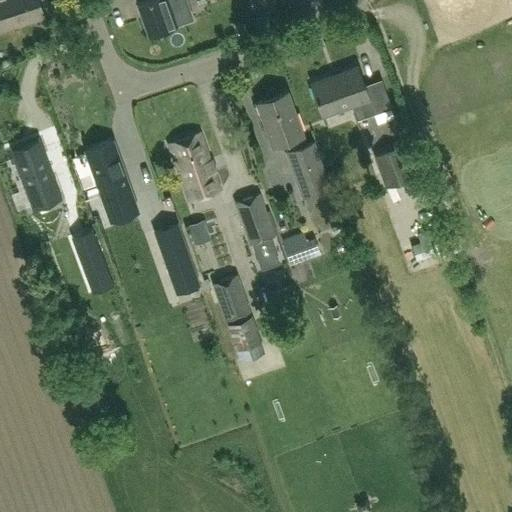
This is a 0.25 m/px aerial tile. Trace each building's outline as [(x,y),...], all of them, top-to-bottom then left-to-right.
[(0,0),(0,19),(3,29),(18,24),(19,25),(39,19),(33,0),(0,0)] [(186,0),(145,0),(137,3),(149,35),(172,27),(172,26),(193,19),(186,0)] [(373,114),(390,108),(391,107),(380,79),(363,86),(356,67),(310,84),(322,116),(351,105),(357,120),(373,114)] [(286,92),(257,102),(272,145),(301,134),(286,92)] [(200,134),(170,144),(189,199),(219,188),(200,134)] [(39,139),(10,149),(32,208),(61,197),(39,139)] [(105,208),(134,198),(113,140),(85,150),(105,208)] [(313,142),(286,152),(303,197),(329,187),(313,142)] [(373,155),(384,187),(413,177),(402,145),(373,155)] [(278,256),(270,236),(274,235),(259,194),(235,203),(249,244),(251,243),(259,263),(278,256)] [(45,213),(19,221),(29,249),(54,241),(45,213)] [(203,221),(189,226),(196,246),(210,241),(203,221)] [(154,230),(162,252),(185,244),(177,222),(154,230)] [(109,273),(96,239),(79,245),(97,277),(109,273)] [(314,239),(284,249),(289,265),(320,255),(314,239)] [(416,260),(434,254),(429,239),(411,245),(416,260)] [(185,244),(162,252),(176,292),(199,284),(185,244)] [(225,319),(249,310),(236,275),(212,284),(225,319)] [(100,327),(83,332),(93,363),(110,357),(100,327)]
